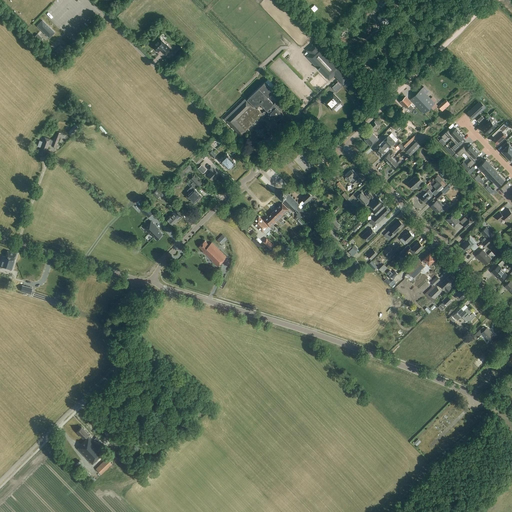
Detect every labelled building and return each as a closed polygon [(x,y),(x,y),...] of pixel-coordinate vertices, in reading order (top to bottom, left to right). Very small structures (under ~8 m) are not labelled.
[(385,26),(391,20),(396,16),(387,7),(377,18),(385,26)] [(49,37),(54,32),(42,20),(37,25),(49,37)] [(171,49),(166,44),(160,38),(152,45),(158,51),(161,49),(163,51),(166,55),(171,49)] [(310,53),(307,56),(317,67),(319,69),(329,79),(334,74),(338,78),(343,83),(349,78),(340,69),(342,67),(319,44),(319,45),(317,43),(315,41),(312,44),(313,45),(311,47),(310,48),(309,47),(306,50),(310,53)] [(60,45),(55,50),(59,54),(64,49),(60,45)] [(179,45),(174,51),(177,54),(182,48),(179,45)] [(360,88),(363,85),(367,81),(361,76),(360,78),(357,80),(361,83),(358,86),(360,88)] [(248,99),(247,100),(247,101),(245,98),(224,118),(241,136),(243,133),(246,131),(246,130),(257,119),(259,121),(263,116),(264,116),(266,113),(268,111),(269,113),(270,113),(269,115),(271,116),(273,116),(277,120),(284,113),(281,110),(282,108),(276,101),(274,103),(268,97),(277,88),(268,79),(248,98),(248,99)] [(330,85),(333,89),(340,83),(338,80),(330,85)] [(421,88),(410,99),(424,113),(431,107),(433,110),(438,105),(434,102),(436,100),(433,96),(431,98),(421,88)] [(334,92),(324,102),(332,110),(342,101),(334,92)] [(413,107),(410,104),(411,102),(406,96),(400,102),(406,108),(407,107),(410,110),(413,107)] [(445,99),(438,106),(440,109),(442,110),(450,104),(448,102),(445,99)] [(481,101),(468,113),(473,118),(485,106),(481,101)] [(487,123),(482,127),(487,133),(496,125),(492,121),(494,119),(490,115),(485,121),(487,123)] [(400,117),(392,125),(395,129),(403,121),(405,119),(402,116),(401,118),(400,117)] [(372,131),(378,125),(374,121),(368,127),(372,131)] [(495,136),(493,138),(499,143),(507,135),(503,131),(507,127),(504,123),(493,133),(495,136)] [(75,124),(68,131),(72,135),(79,127),(75,124)] [(449,129),(441,136),(445,139),(449,136),(452,139),(460,132),(456,128),(451,132),(449,129)] [(37,146),(40,147),(37,153),(45,156),(49,144),(51,145),(56,147),(61,132),(56,131),(53,140),(51,139),(43,136),(42,141),(39,140),(37,146)] [(364,137),(365,139),(371,145),(378,138),(371,131),(364,137)] [(374,149),(375,149),(382,156),(388,149),(398,139),(391,132),(374,149)] [(456,143),(452,147),(455,150),(462,143),(459,141),(464,136),(460,132),(452,139),(456,143)] [(405,147),(417,136),(415,134),(404,145),(405,147)] [(505,148),(502,150),(506,155),(511,149),(511,146),(509,144),(510,143),(508,141),(503,145),(505,148)] [(429,154),(433,150),(429,146),(430,144),(428,142),(423,147),(429,154)] [(406,151),(411,156),(420,146),(418,143),(410,151),(408,149),(406,151)] [(464,146),(457,152),(460,156),(464,152),(468,156),(476,148),(472,144),(467,148),(464,146)] [(446,145),(444,147),(452,155),(455,152),(451,148),(450,149),(446,145)] [(471,160),(468,163),(470,166),(477,160),(475,157),(480,153),(476,148),(468,156),(471,160)] [(389,163),(394,158),(391,155),(394,153),(392,151),(384,158),(389,163)] [(221,160),(229,169),(236,162),(227,153),(221,160)] [(394,158),(389,163),(393,168),(401,160),(399,158),(396,160),(394,158)] [(445,170),(449,167),(442,159),(438,162),(445,170)] [(486,159),(478,166),(482,170),(490,163),(486,159)] [(426,165),(423,162),(422,161),(416,167),(419,171),(426,165)] [(490,163),(482,170),(486,174),(494,167),(490,163)] [(176,173),(182,178),(192,169),(189,165),(183,170),(181,168),(176,173)] [(214,168),(211,165),(208,168),(211,171),(207,174),(213,180),(219,173),(214,168)] [(494,167),(486,174),(490,178),(497,171),(494,167)] [(271,178),(275,177),(276,179),(279,178),(278,175),(276,176),(275,172),(273,173),(272,169),(269,169),(271,178)] [(355,185),(361,179),(355,173),(352,170),(351,170),(345,175),(347,176),(345,177),(350,182),(351,181),(355,185)] [(497,171),(490,178),(494,181),(501,175),(497,171)] [(422,179),(417,174),(408,182),(413,189),(417,186),(418,188),(426,182),(423,178),(422,179)] [(186,183),(190,187),(187,190),(188,190),(190,193),(187,195),(194,203),(201,195),(195,189),(198,186),(202,183),(195,175),(191,179),(186,183)] [(438,175),(435,177),(438,180),(440,182),(444,186),(446,184),(440,178),(438,175)] [(501,175),(494,181),(498,186),(505,179),(501,175)] [(436,189),(432,192),(436,196),(439,192),(438,191),(443,187),(444,186),(440,182),(435,187),(435,188),(436,189)] [(163,197),(165,195),(158,188),(153,192),(158,197),(161,195),(163,197)] [(362,192),(357,196),(361,200),(363,203),(365,205),(376,195),(370,188),(365,193),(366,194),(365,195),(362,192)] [(420,191),(422,193),(421,194),(422,196),(421,197),(425,201),(431,195),(432,194),(432,193),(429,189),(428,190),(427,188),(426,190),(425,190),(424,188),(420,191)] [(280,197),(290,207),(297,201),(287,190),(285,192),(284,191),(281,194),(282,195),(280,197)] [(436,196),(435,196),(439,199),(444,193),(442,191),(441,190),(439,192),(436,196)] [(297,201),(290,207),(293,210),(294,209),(297,211),(296,212),(298,214),(296,215),(299,218),(301,216),(302,218),(305,216),(303,214),(306,211),(302,207),(309,200),(311,202),(312,200),(310,198),(313,196),(308,191),(302,198),(303,200),(299,203),(297,201)] [(373,209),(382,201),(379,198),(377,196),(369,203),(373,209)] [(437,212),(441,208),(444,210),(448,206),(445,203),(443,205),(438,199),(436,201),(431,206),(437,212)] [(382,201),(373,209),(374,209),(372,211),(373,211),(371,213),(373,214),(374,213),(376,214),(376,215),(386,205),(382,201)] [(321,205),(326,210),(329,207),(324,202),(321,205)] [(144,212),(149,207),(144,203),(139,207),(144,212)] [(277,207),(284,214),(287,211),(289,213),(291,212),(282,203),(277,207)] [(386,205),(376,215),(376,214),(373,217),(378,223),(387,214),(386,213),(390,209),(386,205)] [(273,212),(282,221),(283,219),(281,216),(284,214),(277,207),(273,212)] [(506,221),(511,216),(511,212),(509,209),(502,214),(500,212),(495,216),(500,221),(502,218),(504,218),(506,221)] [(172,224),(181,215),(175,210),(167,218),(172,224)] [(268,216),(275,222),(278,219),(280,222),(282,221),(273,212),(268,216)] [(454,227),(460,221),(452,213),(446,219),(449,222),(450,222),(454,227)] [(264,221),(260,217),(259,216),(253,221),(262,231),(268,225),(264,221)] [(268,225),(273,230),(274,228),(272,225),(275,222),(268,216),(264,221),(268,225)] [(467,218),(462,223),(466,228),(473,222),(469,218),(468,219),(467,218)] [(151,220),(144,227),(153,237),(154,237),(157,240),(163,234),(159,230),(159,229),(151,220)] [(331,224),(336,230),(341,226),(335,220),(331,224)] [(396,234),(395,233),(404,225),(399,220),(390,229),(392,231),(389,233),(393,237),(396,234)] [(367,241),(376,233),(371,227),(362,235),(367,241)] [(482,231),(487,237),(492,232),(486,227),(482,231)] [(353,228),(345,234),(347,236),(355,231),(353,228)] [(331,229),(326,234),(333,241),(338,236),(331,229)] [(414,236),(409,231),(406,234),(405,233),(402,236),(408,242),(414,236)] [(261,241),(263,239),(256,232),(253,235),(261,241)] [(222,234),(217,239),(222,244),(227,239),(222,234)] [(463,242),(465,243),(462,245),(466,250),(470,246),(471,248),(474,245),(477,243),(470,235),(463,242)] [(252,240),(259,247),(261,245),(259,242),(254,238),(252,239),(252,240)] [(267,238),(263,241),(270,249),(274,245),(267,238)] [(209,244),(205,240),(199,246),(203,250),(202,251),(206,255),(207,255),(212,260),(212,261),(217,266),(226,257),(212,242),(209,244)] [(401,254),(404,257),(408,253),(407,252),(410,250),(414,254),(417,252),(424,246),(419,241),(412,248),(409,245),(401,254)] [(383,250),(389,256),(395,251),(389,245),(383,250)] [(371,259),(377,253),(373,249),(367,255),(371,259)] [(491,258),(482,249),(476,255),(479,259),(480,258),(485,264),(491,258)] [(14,262),(16,253),(7,250),(6,256),(3,256),(0,264),(0,266),(12,270),(14,262)] [(421,261),(425,264),(427,263),(429,265),(429,264),(431,266),(434,263),(432,261),(435,258),(430,253),(421,261)] [(503,255),(497,262),(499,265),(506,258),(503,255)] [(425,264),(421,261),(419,258),(415,263),(414,262),(411,264),(412,265),(410,267),(409,266),(406,269),(414,277),(422,270),(421,269),(425,265),(425,264)] [(374,269),(377,267),(371,261),(368,263),(374,269)] [(384,264),(379,269),(383,272),(387,267),(384,264)] [(507,275),(498,266),(491,272),(495,275),(495,274),(501,280),(507,275)] [(395,270),(388,277),(391,280),(393,279),(398,273),(395,270)] [(449,284),(455,279),(450,274),(444,280),(440,284),(447,291),(451,287),(449,284)] [(437,276),(431,282),(434,285),(440,279),(437,276)] [(431,300),(434,298),(442,291),(436,286),(435,284),(434,285),(425,294),(431,300)] [(22,285),(21,291),(30,293),(32,288),(22,285)] [(462,298),(468,293),(463,288),(458,293),(457,292),(454,295),(456,297),(458,295),(462,298)] [(443,302),(446,305),(452,300),(449,296),(443,302)] [(473,312),(467,306),(464,310),(461,308),(456,313),(461,318),(462,316),(468,322),(476,315),(473,312)] [(485,329),(483,326),(474,335),(477,338),(482,333),(489,340),(494,335),(491,331),(491,332),(487,327),(485,329)] [(506,364),(511,358),(511,350),(502,360),(506,364)] [(105,427),(112,433),(115,431),(117,433),(120,429),(117,427),(115,430),(108,423),(105,427)] [(83,438),(88,433),(82,427),(77,431),(83,438)] [(92,464),(104,453),(89,437),(81,445),(77,449),(86,458),(86,457),(88,459),(87,459),(92,464)] [(123,462),(128,464),(131,459),(125,456),(123,462)] [(101,474),(111,464),(106,458),(95,468),(101,474)] [(90,480),(94,477),(86,470),(83,473),(90,480)]
